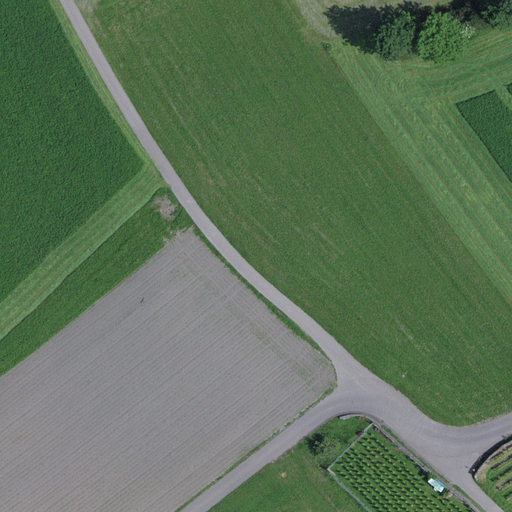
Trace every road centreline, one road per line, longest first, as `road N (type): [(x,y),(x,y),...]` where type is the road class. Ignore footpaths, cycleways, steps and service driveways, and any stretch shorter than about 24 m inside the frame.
road 1 (unclassified): [(445,457),(204,224),(66,0)]
road 2 (track): [(363,380),(193,511)]
